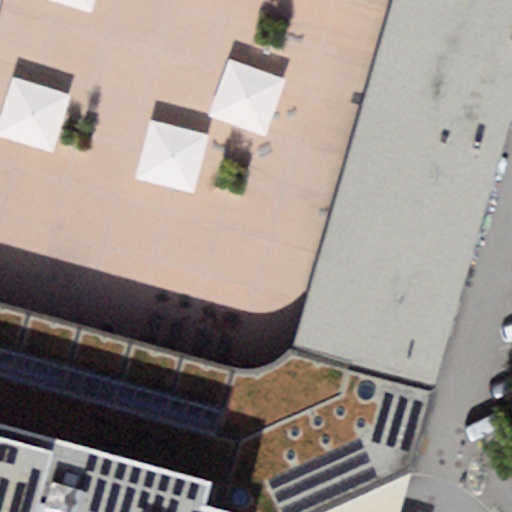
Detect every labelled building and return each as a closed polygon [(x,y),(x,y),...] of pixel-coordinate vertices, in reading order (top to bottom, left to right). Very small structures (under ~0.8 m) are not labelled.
[(500,163),(511,122),(511,0),(389,0),(355,121),(500,163)] [(436,393),(500,163),(355,121),(291,354),(436,393)] [(34,511),(55,438),(85,329),(0,305),(0,511),(34,511)] [(55,438),(34,511),(228,511),(201,505),(208,479),(238,370),(85,329),(55,438)] [(327,511),(414,476),(436,393),(291,354),(259,377),(238,370),(208,479),(201,505),(228,511),(327,511)]
